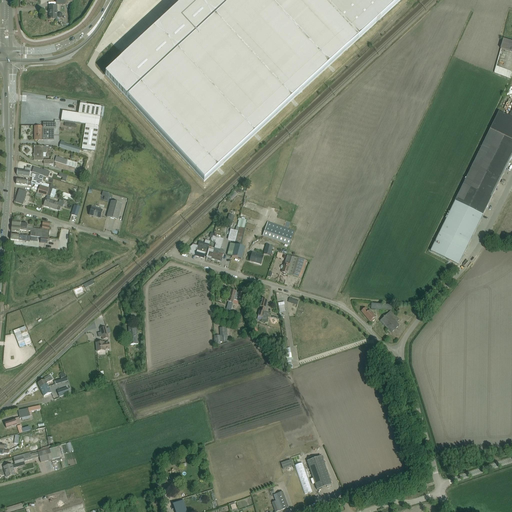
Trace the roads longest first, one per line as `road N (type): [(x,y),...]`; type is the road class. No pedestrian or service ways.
road 1 (unclassified): [(395,355),(339,305),(169,253),(183,240)]
road 2 (unclassified): [(395,355),(480,246),(511,183)]
road 3 (unclassified): [(439,489),(395,355)]
road 4 (tertiary): [(11,61),(70,51),(89,38),(112,0)]
road 5 (unclassified): [(127,242),(5,207)]
